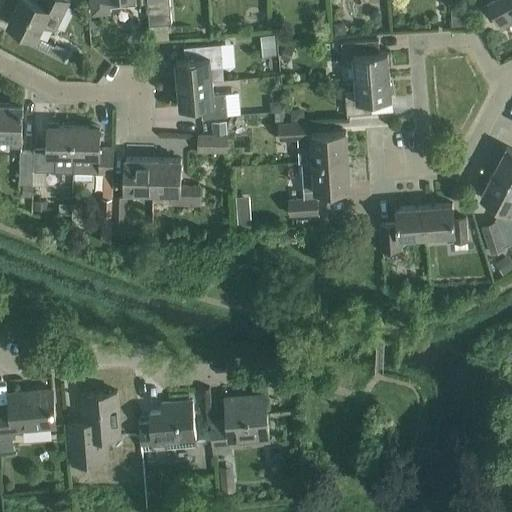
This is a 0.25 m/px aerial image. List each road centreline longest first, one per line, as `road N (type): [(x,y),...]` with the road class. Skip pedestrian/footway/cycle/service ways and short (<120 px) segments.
road 1 (residential): [(226,378),(175,380),(142,357),(21,363),(0,353)]
road 2 (residential): [(145,126),(144,93),(64,94),(0,59)]
road 3 (residential): [(395,173),(459,167),(501,78),(511,72)]
